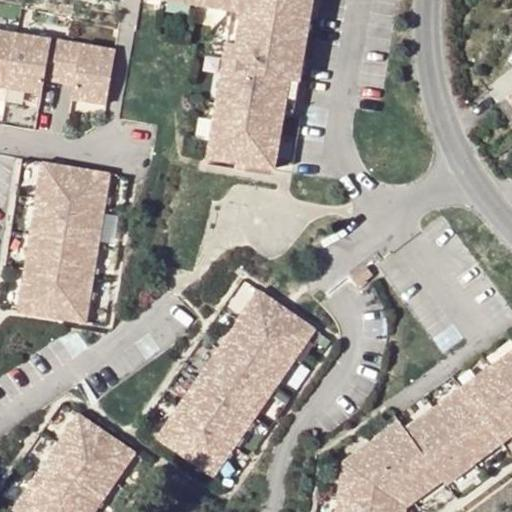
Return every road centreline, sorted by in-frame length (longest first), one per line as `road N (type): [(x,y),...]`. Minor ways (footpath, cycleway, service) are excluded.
road 1 (residential): [(387,222),(328,257),(333,292),(357,330),(343,369),(289,434),(269,511)]
road 2 (residential): [(387,222),(336,160),(356,0)]
road 3 (residential): [(0,415),(169,302)]
road 4 (residential): [(467,173),(448,149),(422,18),(427,0)]
road 5 (residential): [(0,138),(128,155)]
